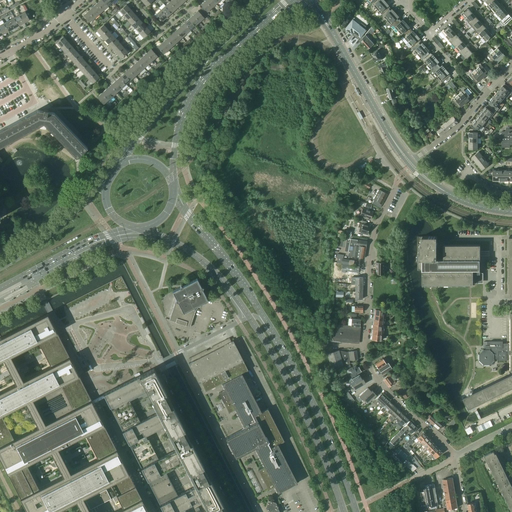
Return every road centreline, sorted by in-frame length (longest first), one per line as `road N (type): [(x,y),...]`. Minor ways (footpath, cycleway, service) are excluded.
road 1 (secondary): [(173,185),(177,125),(193,93),(288,0)]
road 2 (secondary): [(268,0),(173,91),(118,165)]
road 3 (secondary): [(249,317),(302,409),(344,511)]
road 4 (unclassified): [(159,361),(127,311),(74,330),(95,367),(151,361)]
road 5 (secondary): [(355,511),(313,405),(266,321)]
road 6 (tertiary): [(409,164),(307,0)]
road 7 (unclassified): [(159,361),(236,511)]
road 8 (secondary): [(266,321),(173,192)]
road 9 (residential): [(363,346),(369,255),(392,192)]
road 10 (secondary): [(0,288),(134,227)]
road 11 (secondary): [(111,172),(0,267)]
road 12 (secondary): [(140,228),(204,262),(249,317)]
road 13 (residential): [(452,456),(388,393),(363,346)]
road 14 (residential): [(409,164),(511,65)]
